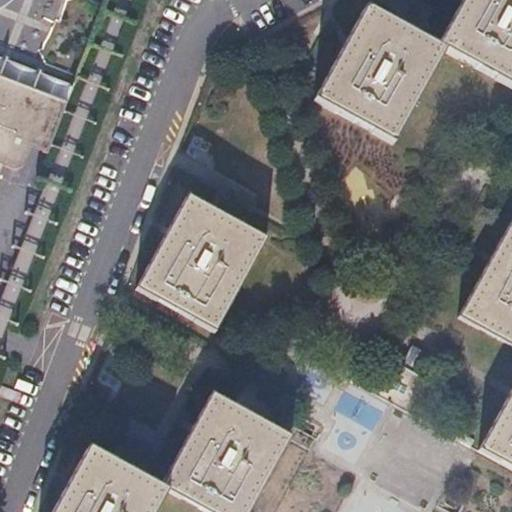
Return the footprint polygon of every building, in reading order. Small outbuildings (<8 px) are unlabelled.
[(0,0),(0,190),(10,167),(23,172),(44,117),(52,96),(69,102),(75,85),(0,55),(0,0)] [(511,0),(464,0),(438,46),(446,51),(511,86),(511,0)] [(446,51),(438,46),(368,7),(340,57),(315,101),(392,145),(446,51)] [(137,288),(216,331),(266,239),(187,195),(137,288)] [(511,345),(511,225),(460,316),(511,345)] [(427,356),(410,347),(401,365),(418,373),(427,356)] [(356,372),(352,379),(369,388),(373,381),(356,372)] [(511,389),(480,449),(511,466),(511,389)] [(162,487),(167,492),(205,511),(250,511),(291,437),(252,416),(214,395),(162,487)] [(478,438),(462,429),(457,437),(474,445),(478,438)] [(156,511),(167,492),(162,487),(88,449),(52,511),(156,511)]
